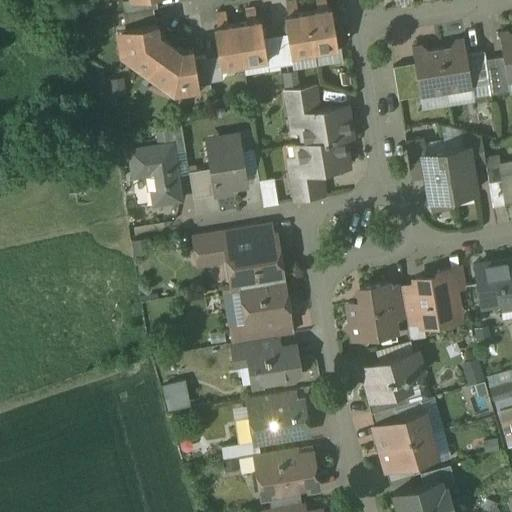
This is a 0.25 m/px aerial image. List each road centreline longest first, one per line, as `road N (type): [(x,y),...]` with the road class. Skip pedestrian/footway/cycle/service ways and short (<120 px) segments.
road 1 (residential): [(316,264),(351,495),(365,511)]
road 2 (residential): [(363,25),(391,192)]
road 3 (residential): [(511,0),(363,25)]
road 4 (residential): [(391,192),(308,206),(316,264)]
